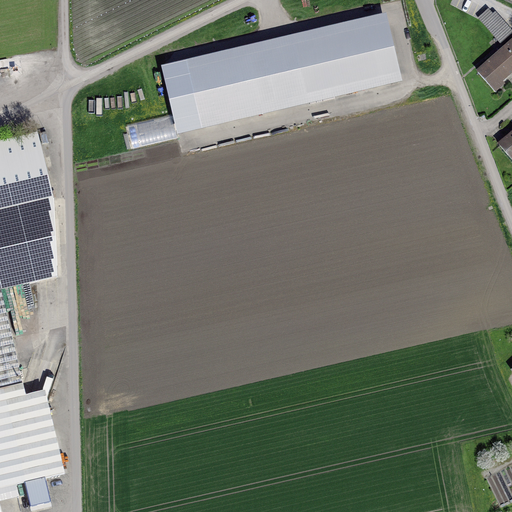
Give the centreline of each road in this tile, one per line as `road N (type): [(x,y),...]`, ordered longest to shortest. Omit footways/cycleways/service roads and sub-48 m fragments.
road 1 (track): [(73,511),(65,87)]
road 2 (unclassified): [(424,0),(511,223)]
road 3 (track): [(243,0),(65,87)]
